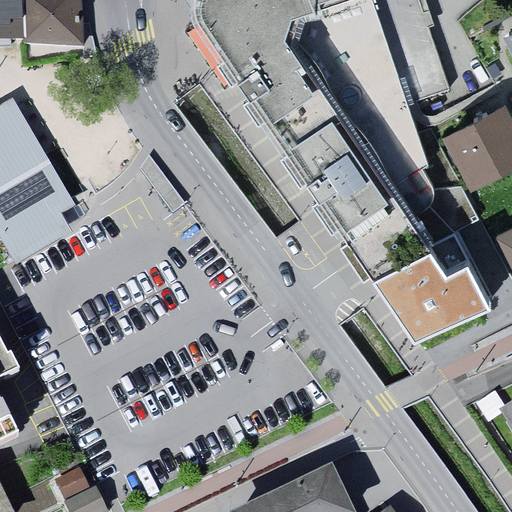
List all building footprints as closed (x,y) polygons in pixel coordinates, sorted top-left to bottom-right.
[(11,0),(0,0),(0,46),(14,46),(11,0)] [(84,52),(82,0),(11,0),(14,46),(13,54),(84,52)] [(195,0),(195,1),(201,15),(229,59),(349,0),(195,0)] [(372,0),(349,0),(229,59),(291,158),(404,88),(372,0)] [(291,158),(372,270),(455,229),(404,88),(291,158)] [(0,112),(0,237),(12,258),(69,226),(61,213),(75,205),(15,104),(0,112)] [(447,139),(474,190),(511,170),(511,116),(507,107),(447,139)] [(413,330),(490,295),(455,229),(372,270),(413,330)] [(511,232),(498,239),(511,268),(511,232)] [(0,455),(18,447),(0,409),(0,393),(20,382),(2,345),(0,345),(0,455)] [(355,511),(331,461),(229,511),(355,511)] [(87,469),(59,480),(66,500),(94,489),(87,469)] [(11,511),(0,487),(0,511),(11,511)] [(110,511),(102,489),(68,501),(71,511),(110,511)]
